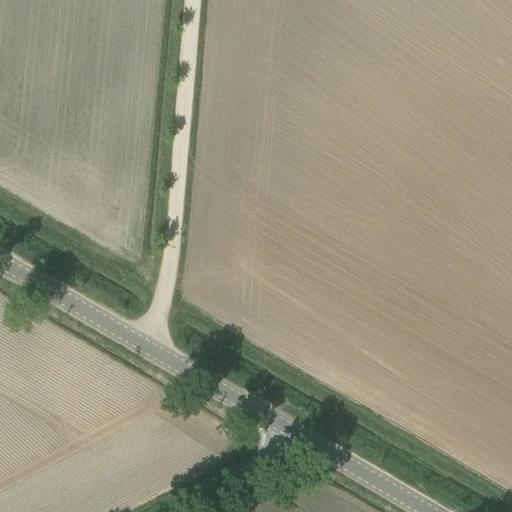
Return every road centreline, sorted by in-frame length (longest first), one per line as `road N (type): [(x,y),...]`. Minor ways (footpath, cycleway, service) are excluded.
road 1 (tertiary): [(307,441),(0,264)]
road 2 (track): [(139,344),(155,318),(170,256),(192,0)]
road 3 (unclassified): [(169,511),(307,441)]
road 4 (tertiary): [(433,511),(307,441)]
